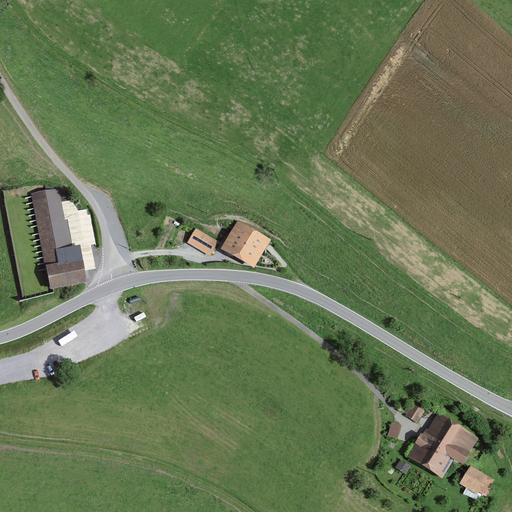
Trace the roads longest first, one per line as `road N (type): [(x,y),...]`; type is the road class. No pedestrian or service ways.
road 1 (tertiary): [(0,337),(129,281),(246,276),(310,293),(511,408)]
road 2 (track): [(0,440),(132,457),(247,511)]
